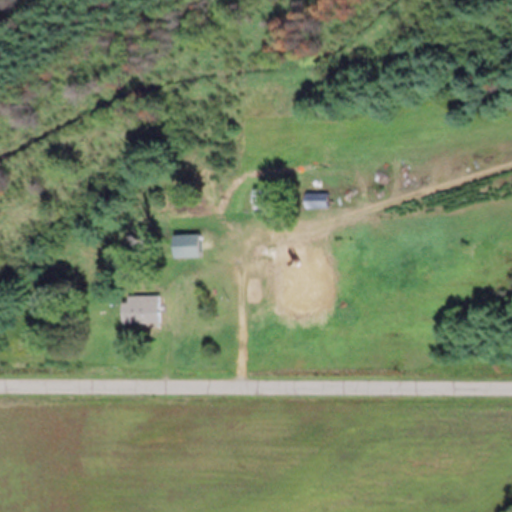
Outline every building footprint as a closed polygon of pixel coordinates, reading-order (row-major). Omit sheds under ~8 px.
[(256,193),(256,209),(269,209),(269,193),(256,193)] [(331,195),(307,195),(307,209),(331,209),(331,195)] [(201,236),(176,236),(176,259),(201,259),(201,236)] [(283,257),(283,302),(307,302),(307,256),(283,257)] [(162,297),(125,297),(125,325),(162,325),(162,297)]
